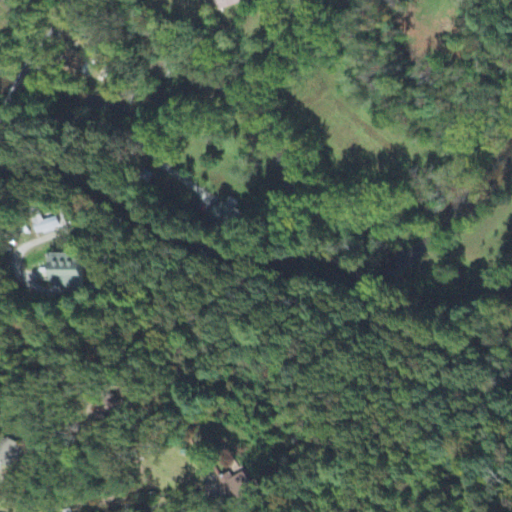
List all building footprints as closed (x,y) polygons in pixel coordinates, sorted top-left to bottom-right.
[(85,61),(69,50),(63,59),(79,70),(85,61)] [(238,212),(216,205),(211,223),(234,229),(238,212)] [(43,221),(41,210),(32,212),(36,235),(60,231),(58,219),(43,221)] [(81,254),(48,255),(49,290),(82,289),(81,254)] [(0,464),(13,471),(24,448),(4,439),(0,446),(0,464)] [(229,474),(217,480),(226,502),(252,491),(244,472),(230,478),(229,474)]
